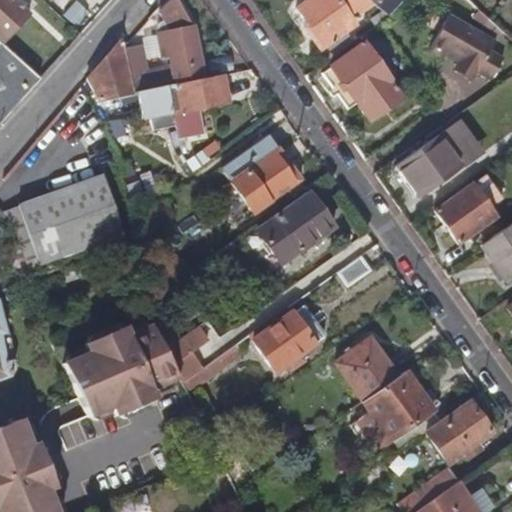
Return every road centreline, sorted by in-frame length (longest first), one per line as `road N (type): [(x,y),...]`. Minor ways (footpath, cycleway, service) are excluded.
road 1 (residential): [(511,407),(226,0)]
road 2 (residential): [(0,154),(138,0)]
